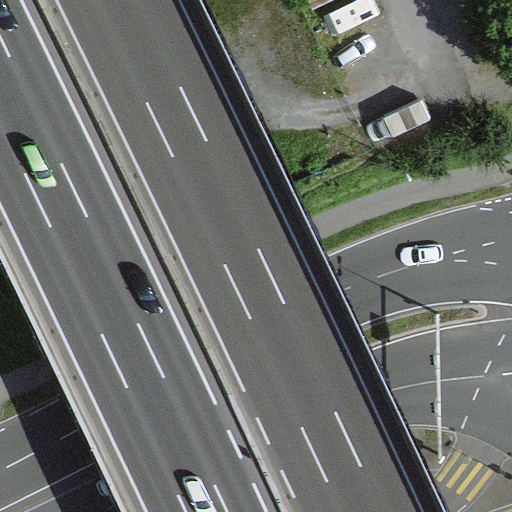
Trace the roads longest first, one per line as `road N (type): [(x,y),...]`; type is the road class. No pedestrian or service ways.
road 1 (motorway): [(363,511),(118,0)]
road 2 (primary): [(511,253),(395,271),(336,292),(201,355),(0,466)]
road 3 (motorway): [(0,87),(203,511)]
road 4 (primary): [(100,511),(339,401),(511,361)]
